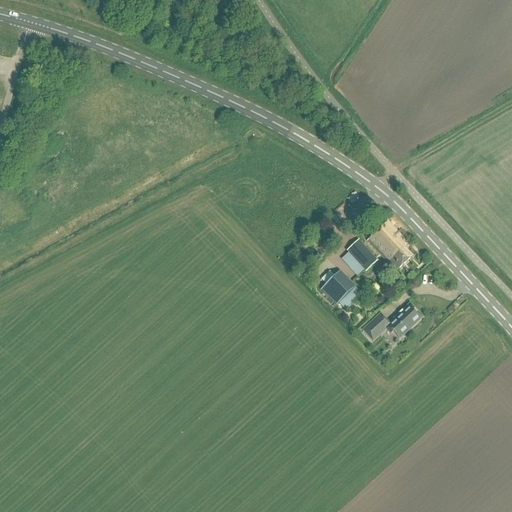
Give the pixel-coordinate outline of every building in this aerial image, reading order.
[(387,263),(392,269),(393,268),(396,271),(409,259),(402,251),(405,245),(386,225),(366,242),(386,264),(387,263)] [(365,274),(377,262),(358,241),(346,253),(365,274)] [(339,273),(320,291),(335,307),(354,288),(339,273)] [(418,284),(424,293),(438,285),(432,275),(418,284)] [(364,288),(355,295),(363,305),(371,298),(364,288)] [(436,308),(444,301),(441,297),(433,304),(436,308)] [(399,340),(422,319),(410,305),(402,312),(402,311),(398,315),(399,315),(389,324),(380,315),(362,332),(370,340),(378,332),(382,335),(386,331),(390,335),(393,333),(399,340)]
